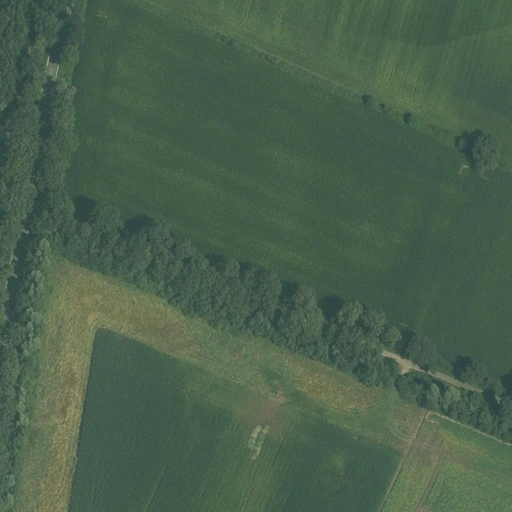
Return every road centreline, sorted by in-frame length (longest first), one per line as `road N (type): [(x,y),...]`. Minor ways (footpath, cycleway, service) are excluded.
road 1 (unclassified): [(511,407),(26,204)]
road 2 (secondary): [(26,204),(68,0)]
road 3 (secondary): [(0,349),(26,204)]
